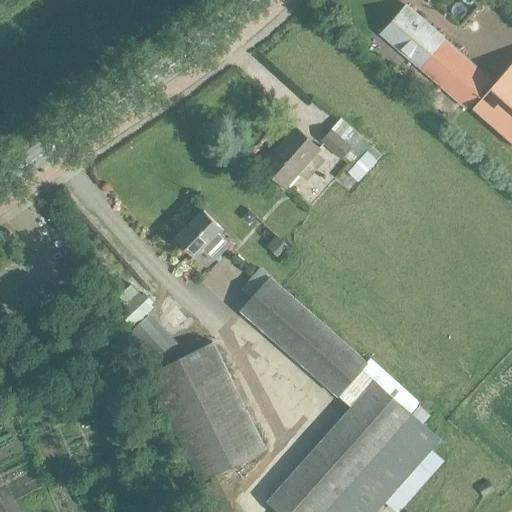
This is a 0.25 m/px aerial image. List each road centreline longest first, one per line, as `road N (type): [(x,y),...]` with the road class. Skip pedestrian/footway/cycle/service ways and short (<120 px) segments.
road 1 (track): [(253,511),(250,496),(308,422),(131,248),(56,149)]
road 2 (secondary): [(0,188),(149,86),(254,0)]
